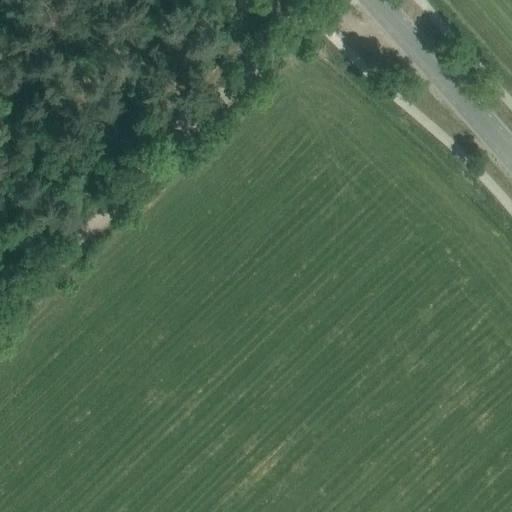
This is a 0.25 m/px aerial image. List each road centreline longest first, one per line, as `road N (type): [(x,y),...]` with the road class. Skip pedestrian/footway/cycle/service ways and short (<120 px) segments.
road 1 (track): [(0,311),(315,20)]
road 2 (secondary): [(511,165),(365,0)]
